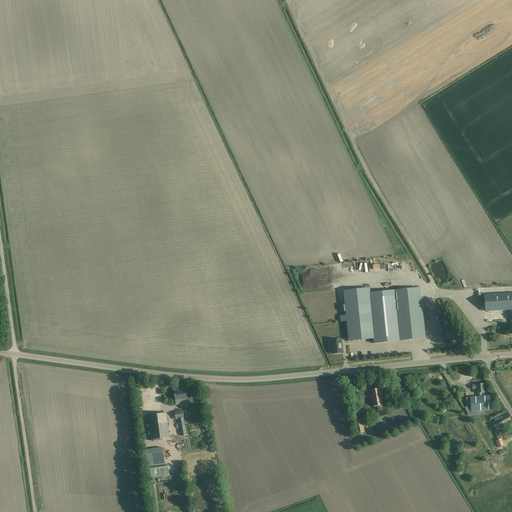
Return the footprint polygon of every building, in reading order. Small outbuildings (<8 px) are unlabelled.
[(375,343),(426,338),(420,288),(370,293),(370,288),(344,291),(346,316),(341,316),(341,322),(347,321),(349,341),(374,339),(375,343)] [(511,293),(508,294),(484,295),(485,311),(510,310),(511,325),(510,325),(510,335),(511,334),(511,293)] [(343,353),(343,347),(342,348),(341,340),(332,341),(333,345),(329,346),(330,351),(333,351),(334,354),(343,353)] [(484,393),(484,384),(472,385),(473,389),(477,389),(477,393),(478,393),(478,397),(470,397),(471,411),(491,410),(490,396),(482,397),(482,393),(484,393)] [(383,405),(380,388),(370,390),(373,407),(383,405)] [(176,401),(176,405),(189,403),(187,389),(174,390),(176,401)] [(172,413),(173,419),(176,419),(178,419),(181,436),(187,436),(182,411),(175,412),(175,413),(172,413)] [(149,416),(152,440),(170,438),(166,413),(149,416)] [(508,415),(505,416),(504,415),(500,418),(500,419),(493,423),(497,431),(500,429),(500,427),(511,421),(508,415)] [(354,421),(357,434),(364,433),(362,419),(354,421)] [(197,430),(198,436),(208,434),(206,427),(197,430)] [(147,463),(165,461),(163,448),(145,450),(147,463)] [(151,467),(151,478),(171,477),(170,467),(151,467)] [(158,511),(155,484),(149,485),(152,511),(158,511)]
